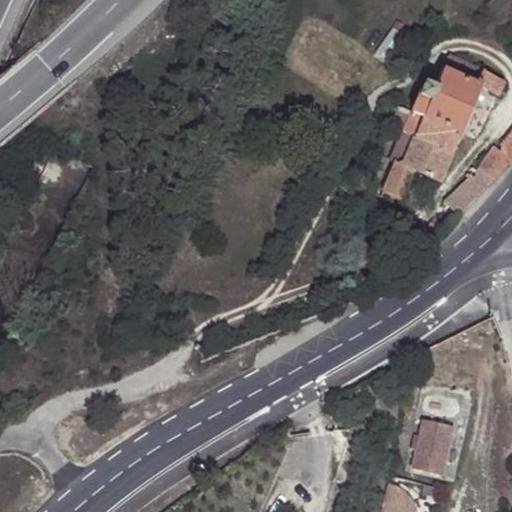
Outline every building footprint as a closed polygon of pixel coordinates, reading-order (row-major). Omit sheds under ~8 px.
[(480,87),(486,72),(450,55),(435,84),(425,80),(403,129),(415,135),(450,151),(480,87)] [(506,82),(486,72),(480,87),(499,96),(506,82)] [(415,135),(403,129),(390,156),(394,159),(380,190),(399,198),(414,169),(438,178),(450,151),(415,135)] [(511,132),(502,144),(500,153),(508,163),(511,158),(511,132)] [(492,179),(508,163),(500,153),(493,146),(479,169),(492,179)] [(457,214),(492,179),(479,169),(470,176),(445,201),(457,214)] [(411,249),(416,255),(426,245),(420,239),(411,249)] [(451,435),(421,428),(410,477),(439,484),(451,435)] [(391,494),(385,493),(379,511),(408,511),(402,501),(397,497),(391,494)]
